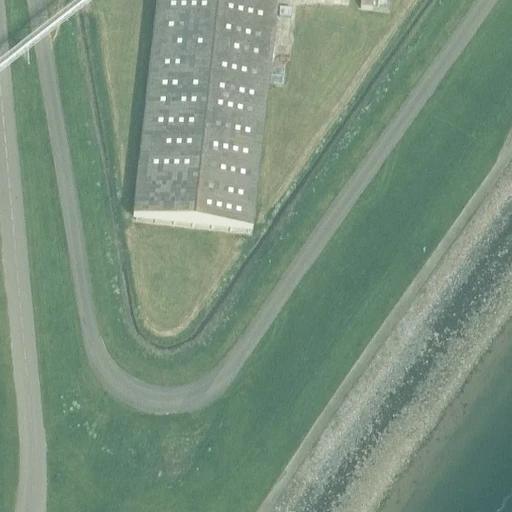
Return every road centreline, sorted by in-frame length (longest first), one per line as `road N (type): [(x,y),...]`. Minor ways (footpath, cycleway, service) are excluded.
road 1 (unclassified): [(36,0),(92,347),(128,391),(169,402),(198,396),(239,353),(484,0)]
road 2 (unclassified): [(0,83),(36,451),(30,511)]
